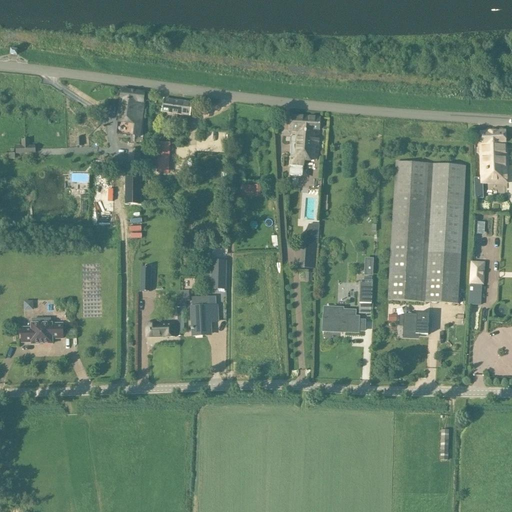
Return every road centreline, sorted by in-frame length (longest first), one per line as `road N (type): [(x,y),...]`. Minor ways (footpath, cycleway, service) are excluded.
road 1 (tertiary): [(511,120),(0,68)]
road 2 (unclassified): [(0,397),(511,398)]
